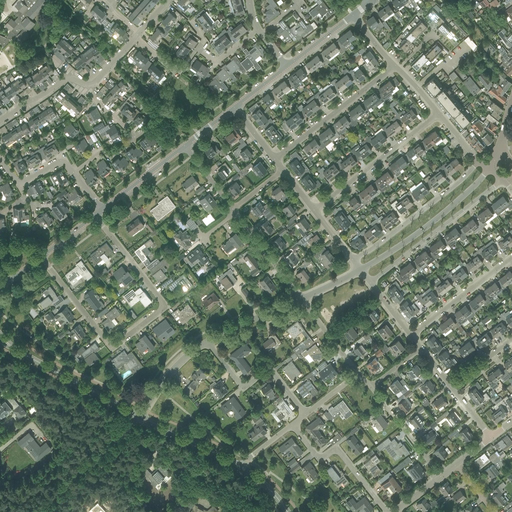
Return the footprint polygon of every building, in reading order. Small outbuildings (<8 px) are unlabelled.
[(16,6),(14,9),(17,11),(14,14),(17,16),(18,17),(17,19),(28,29),(29,30),(35,24),(31,20),(32,18),(33,19),(48,3),(47,2),(48,0),(22,0),(21,1),(20,0),(15,6),(16,6)] [(82,0),(81,1),(79,4),(82,6),(83,6),(87,10),(92,4),(93,3),(91,1),(91,0),(82,0)] [(179,3),(177,6),(178,6),(176,8),(180,11),(181,10),(184,12),(188,7),(186,6),(188,3),(184,0),(180,0),(179,0),(178,0),(177,2),(179,3)] [(266,0),(270,4),(265,7),(267,10),(264,13),(267,16),(263,19),(267,23),(280,13),(278,10),(277,11),(274,8),(277,5),(273,1),(272,0),(266,0)] [(312,10),(309,12),(313,17),(316,15),(319,13),(321,16),(325,14),(327,17),(332,14),(334,12),(331,8),(329,10),(321,0),(317,0),(316,1),(316,2),(318,5),(312,10)] [(403,5),(398,0),(394,0),(392,2),(397,9),(403,5)] [(143,1),(139,5),(143,8),(144,7),(148,11),(152,7),(147,3),(146,4),(143,1)] [(233,6),(230,7),(231,11),(233,12),(234,16),(241,14),(240,11),(243,10),(241,3),(233,6)] [(92,4),(87,10),(86,11),(91,15),(92,13),(95,16),(100,10),(97,7),(98,6),(96,5),(94,6),(92,4)] [(384,7),(383,8),(388,16),(393,12),(387,4),(383,6),(384,7)] [(143,8),(139,5),(136,9),(139,12),(140,11),(144,15),(148,11),(144,7),(143,8)] [(433,8),(427,15),(431,19),(437,12),(440,9),(436,5),(433,8)] [(388,16),(383,8),(378,12),(383,19),(388,16)] [(136,9),(132,13),(135,16),(136,16),(140,19),(144,15),(140,11),(139,12),(136,9)] [(205,12),(203,9),(197,14),(199,16),(197,18),(201,24),(208,19),(204,14),(205,12)] [(103,12),(100,10),(95,16),(97,18),(96,20),(100,24),(102,23),(105,26),(109,22),(105,19),(107,17),(104,15),(106,13),(104,11),(103,12)] [(171,14),(170,13),(169,12),(167,14),(168,15),(166,18),(172,23),(174,20),(176,22),(181,17),(177,15),(179,13),(176,11),(175,12),(173,11),(171,14)] [(135,16),(132,13),(130,12),(126,16),(132,21),(133,20),(137,23),(140,19),(136,16),(135,16)] [(437,12),(431,19),(434,23),(441,16),(437,12)] [(378,29),(384,25),(382,23),(380,20),(377,22),(373,16),(366,21),(372,28),(375,25),(378,29)] [(445,20),(441,16),(434,23),(438,26),(438,27),(443,22),(445,20)] [(14,22),(11,19),(10,19),(9,18),(5,22),(7,23),(5,25),(10,31),(8,36),(5,35),(6,36),(5,37),(0,35),(0,42),(0,43),(1,44),(2,45),(2,46),(3,47),(3,48),(15,34),(17,36),(22,41),(24,39),(25,41),(29,37),(28,35),(26,32),(28,29),(17,19),(14,22)] [(161,22),(162,22),(163,23),(160,26),(161,27),(167,32),(168,32),(172,27),(170,25),(172,23),(166,18),(164,20),(163,19),(161,22)] [(212,24),(208,19),(201,24),(205,29),(208,27),(210,30),(217,25),(214,22),(212,24)] [(241,24),(236,28),(241,34),(247,30),(245,27),(247,25),(243,20),(240,22),(241,24)] [(281,27),(274,32),(278,37),(279,37),(281,35),(283,37),(281,39),(284,42),(289,38),(290,39),(294,36),(282,20),(280,22),(280,23),(282,25),(282,26),(281,27)] [(313,28),(310,24),(306,26),(301,20),(296,24),(298,27),(295,30),(298,33),(294,36),(299,42),(303,39),(301,37),(313,28)] [(416,25),(423,31),(427,27),(420,21),(416,25)] [(109,22),(105,26),(104,27),(111,33),(110,35),(112,37),(115,34),(120,28),(118,26),(118,25),(116,23),(115,25),(112,22),(111,24),(109,22)] [(438,27),(438,26),(436,28),(440,32),(447,26),(443,22),(438,27)] [(423,31),(416,25),(413,29),(419,35),(423,31)] [(241,34),(236,28),(234,30),(231,26),(228,29),(229,30),(226,32),(230,37),(233,35),(236,38),(241,34)] [(447,26),(440,32),(444,36),(445,35),(451,30),(447,26)] [(159,29),(157,27),(155,29),(156,30),(154,33),(160,38),(162,36),(164,37),(168,33),(168,32),(167,32),(161,27),(159,29)] [(120,28),(115,34),(118,36),(116,38),(120,43),(122,41),(124,43),(129,38),(126,36),(127,35),(124,33),(125,32),(126,31),(124,29),(123,30),(120,28)] [(460,28),(459,29),(463,34),(466,36),(467,35),(464,32),(460,28)] [(413,29),(409,32),(415,39),(419,35),(413,29)] [(451,29),(451,30),(445,35),(449,39),(455,33),(451,29)] [(344,34),(350,42),(356,37),(350,30),(344,34)] [(409,32),(407,30),(403,34),(405,36),(407,38),(413,45),(414,45),(413,44),(415,41),(414,40),(415,39),(409,32)] [(511,44),(509,42),(508,41),(505,38),(506,37),(501,31),(497,34),(502,39),(506,45),(510,48),(508,51),(511,53),(511,44)] [(196,37),(190,33),(189,32),(185,38),(187,40),(186,42),(185,42),(189,45),(192,48),(196,42),(194,40),(196,37)] [(225,35),(219,39),(224,46),(230,42),(228,39),(230,37),(226,32),(223,34),(225,35)] [(150,38),(148,41),(147,42),(155,50),(159,46),(158,45),(160,43),(158,41),(160,38),(154,33),(151,36),(150,35),(149,37),(150,38)] [(459,36),(455,33),(449,39),(452,43),(451,44),(455,47),(458,43),(455,40),(459,36)] [(339,41),(337,43),(341,48),(342,48),(344,51),(347,49),(347,48),(344,46),(350,42),(344,34),(341,37),(338,39),(339,41)] [(60,49),(66,41),(62,38),(56,45),(58,47),(56,48),(58,50),(60,49)] [(404,39),(402,41),(410,48),(413,45),(407,38),(405,40),(404,39)] [(214,43),(213,42),(210,44),(215,49),(217,47),(220,50),(224,46),(219,39),(214,43)] [(181,47),(179,49),(176,53),(183,58),(189,49),(187,47),(189,45),(185,42),(186,42),(183,40),(181,43),(180,42),(178,45),(181,47)] [(60,49),(62,51),(57,57),(58,58),(64,52),(70,45),(66,41),(60,49)] [(400,42),(402,44),(399,46),(406,52),(410,48),(402,41),(400,42)] [(485,44),(487,46),(484,48),(490,55),(496,50),(490,43),(488,41),(485,44)] [(255,46),(254,47),(248,51),(249,53),(254,59),(255,59),(261,54),(265,59),(269,56),(257,42),(254,44),(255,46)] [(333,43),(328,47),(333,54),(338,51),(341,54),(344,51),(342,48),(341,48),(337,43),(335,44),(333,43)] [(436,43),(432,47),(438,54),(443,49),(447,54),(449,52),(440,44),(438,46),(436,43)] [(64,52),(65,54),(63,57),(61,60),(63,62),(74,49),(70,45),(64,52)] [(94,45),(89,48),(95,56),(97,54),(99,57),(100,56),(103,60),(105,58),(94,45)] [(323,53),(321,55),(327,63),(329,61),(328,59),(333,54),(328,47),(322,52),(323,53)] [(432,47),(428,51),(434,58),(438,54),(432,47)] [(510,58),(506,55),(507,53),(505,51),(502,47),(498,50),(503,57),(511,65),(511,58),(511,57),(510,58)] [(95,56),(89,48),(85,51),(91,59),(94,57),(96,60),(95,60),(96,61),(98,60),(100,62),(101,62),(95,56)] [(135,64),(143,56),(140,53),(141,52),(139,50),(137,52),(135,50),(128,57),(133,61),(132,62),(135,64)] [(365,50),(360,54),(366,62),(373,57),(369,51),(367,52),(365,50)] [(85,51),(81,55),(87,63),(92,69),(95,67),(91,63),(89,61),(91,59),(85,51)] [(428,51),(424,55),(429,59),(429,60),(430,62),(434,58),(428,51)] [(247,57),(240,62),(246,70),(247,71),(253,65),(257,70),(258,69),(259,69),(261,67),(255,59),(254,59),(249,53),(246,55),(247,57)] [(422,53),(418,57),(425,63),(429,60),(429,59),(424,55),(422,53)] [(87,63),(81,55),(77,58),(83,66),(85,68),(87,67),(85,65),(87,63)] [(233,59),(231,61),(226,65),(232,73),(239,68),(242,73),(246,70),(240,62),(235,55),(232,58),(233,59)] [(317,55),(311,60),(317,67),(320,64),(322,67),(327,63),(321,55),(318,57),(317,55)] [(146,58),(143,56),(135,64),(135,65),(135,64),(138,67),(139,66),(143,70),(149,63),(147,61),(149,59),(146,57),(146,58)] [(366,62),(363,65),(365,68),(368,67),(369,66),(371,68),(373,71),(376,68),(378,66),(376,64),(378,63),(373,57),(366,62)] [(418,57),(415,61),(421,67),(425,63),(418,57)] [(503,63),(502,63),(499,66),(503,71),(504,70),(509,76),(511,72),(511,65),(503,57),(500,60),(503,63)] [(77,58),(72,62),(79,70),(77,71),(83,76),(85,74),(82,71),(83,70),(81,67),(83,66),(77,58)] [(194,63),(191,61),(187,66),(190,69),(192,67),(197,71),(202,64),(196,60),(194,63)] [(317,67),(311,60),(305,64),(307,66),(304,68),(309,73),(317,67)] [(421,67),(415,61),(411,64),(417,71),(421,67)] [(52,73),(57,79),(60,76),(55,69),(53,70),(48,63),(43,67),(49,75),(52,73)] [(152,65),(149,63),(143,70),(148,74),(149,72),(152,74),(157,68),(155,66),(156,65),(154,63),(152,65)] [(202,64),(197,71),(202,75),(201,76),(204,78),(208,73),(205,71),(207,68),(202,64)] [(223,68),(222,69),(216,74),(217,75),(217,74),(222,82),(223,81),(229,76),(233,82),(237,79),(232,73),(226,65),(225,64),(222,67),(223,68)] [(49,75),(43,67),(39,70),(45,78),(50,84),(52,82),(47,76),(49,75)] [(157,68),(152,74),(155,77),(153,79),(158,83),(164,76),(161,74),(163,72),(161,70),(160,71),(157,68)] [(301,68),(295,73),(301,80),(309,73),(304,68),(302,70),(301,68)] [(342,71),(345,76),(341,79),(346,86),(352,82),(351,80),(353,78),(356,81),(348,72),(346,68),(342,71)] [(351,69),(348,72),(356,81),(358,79),(359,81),(365,76),(360,69),(355,73),(353,70),(352,71),(351,69)] [(45,78),(39,70),(35,74),(41,81),(44,85),(46,88),(47,86),(43,80),(45,78)] [(511,83),(504,78),(506,76),(501,71),(497,75),(500,79),(497,84),(502,88),(501,89),(504,91),(511,83)] [(481,73),(477,77),(487,89),(486,91),(487,93),(491,96),(492,95),(503,103),(503,102),(506,99),(506,98),(502,95),(504,91),(501,89),(502,88),(497,84),(494,82),(492,84),(490,81),(483,72),(481,73)] [(290,79),(288,81),(292,86),(301,80),(295,73),(289,77),(290,79)] [(35,74),(30,77),(36,85),(38,83),(41,87),(41,86),(44,89),(46,88),(44,85),(41,81),(35,74)] [(215,78),(213,80),(208,84),(210,88),(209,89),(212,93),(216,91),(217,93),(222,89),(224,92),(228,89),(223,81),(222,82),(217,74),(217,75),(214,77),(215,78)] [(20,78),(18,75),(14,79),(16,81),(22,89),(26,85),(22,81),(20,78)] [(30,77),(30,76),(25,79),(22,81),(26,85),(27,87),(29,85),(31,87),(33,85),(34,86),(36,85),(30,77)] [(119,78),(121,80),(119,82),(118,82),(116,84),(124,90),(124,91),(125,91),(128,87),(129,88),(131,85),(125,80),(121,76),(119,78)] [(389,81),(384,85),(391,94),(393,92),(391,90),(397,86),(400,84),(395,77),(392,79),(393,81),(391,83),(390,81),(389,81)] [(454,84),(449,89),(446,91),(434,77),(424,86),(433,97),(434,96),(461,128),(472,119),(449,92),(456,87),(454,84)] [(335,79),(330,82),(337,91),(339,89),(341,91),(346,86),(341,79),(338,81),(336,79),(335,79)] [(16,81),(11,84),(17,92),(22,89),(16,81)] [(116,84),(115,86),(111,82),(111,83),(108,81),(107,83),(111,86),(120,94),(124,91),(124,90),(116,84)] [(284,81),(278,85),(284,93),(292,86),(288,81),(286,82),(284,81)] [(333,86),(325,92),(330,99),(336,94),(335,93),(337,91),(330,82),(333,86)] [(11,84),(7,88),(15,98),(17,96),(15,94),(17,92),(11,84)] [(66,89),(69,85),(67,84),(55,97),(60,101),(66,94),(66,93),(64,92),(66,89)] [(274,91),(272,93),(279,103),(282,101),(279,97),(284,93),(278,85),(273,90),(274,91)] [(391,94),(384,85),(379,89),(383,94),(380,96),(384,101),(392,95),(391,94)] [(111,86),(109,88),(111,90),(109,92),(117,98),(120,94),(111,86)] [(473,96),(480,90),(477,86),(470,92),(473,96)] [(7,88),(3,91),(9,99),(11,97),(13,99),(15,98),(7,88)] [(0,100),(2,99),(6,104),(10,100),(9,99),(3,91),(2,90),(0,91),(0,100)] [(319,91),(314,95),(321,104),(323,102),(324,103),(330,99),(325,92),(323,90),(320,92),(319,91)] [(66,94),(60,101),(64,104),(70,97),(68,95),(70,93),(68,91),(66,93),(66,94)] [(117,98),(109,92),(106,96),(113,102),(117,98)] [(279,103),(272,93),(269,95),(268,93),(262,98),(269,107),(274,103),(276,105),(277,104),(279,103)] [(374,93),(369,97),(377,107),(384,101),(380,96),(378,98),(374,93)] [(72,95),(70,97),(64,104),(68,108),(74,101),(72,98),(74,96),(72,95)] [(321,104),(314,95),(306,101),(314,111),(319,107),(318,105),(321,104)] [(113,102),(106,96),(102,100),(111,108),(115,104),(113,102)] [(365,103),(363,104),(367,109),(371,106),(373,108),(374,108),(376,106),(369,97),(364,101),(365,103)] [(55,113),(51,108),(52,107),(47,99),(44,101),(46,104),(49,108),(46,110),(51,118),(56,115),(57,117),(58,116),(56,113),(55,113)] [(76,103),(74,101),(68,108),(72,112),(78,104),(80,102),(78,100),(76,103)] [(502,110),(492,102),(489,100),(486,104),(491,108),(499,114),(502,110)] [(130,104),(126,101),(119,108),(122,110),(120,112),(122,113),(123,112),(126,115),(131,109),(133,106),(130,104)] [(308,104),(304,108),(301,104),(297,107),(300,111),(304,116),(306,114),(308,116),(314,111),(306,101),(306,102),(308,104)] [(409,107),(411,109),(406,113),(411,120),(416,116),(415,114),(417,112),(414,108),(416,107),(413,103),(409,107)] [(78,104),(72,112),(76,115),(82,108),(78,104)] [(359,104),(354,108),(359,115),(367,109),(363,104),(361,106),(359,104)] [(263,114),(261,112),(257,106),(251,110),(253,113),(252,114),(256,120),(263,114)] [(44,107),(42,109),(44,111),(41,113),(47,121),(51,118),(46,110),(44,107)] [(486,109),(485,110),(488,112),(497,119),(501,115),(499,114),(491,108),(490,109),(488,107),(486,109)] [(359,115),(354,108),(349,112),(353,118),(350,119),(355,125),(357,123),(356,122),(358,121),(356,118),(359,115)] [(131,109),(126,115),(128,117),(127,118),(129,120),(131,118),(133,120),(139,115),(140,113),(136,109),(133,111),(131,109)] [(39,114),(37,116),(42,124),(47,121),(41,113),(40,110),(38,112),(39,114)] [(97,118),(97,119),(101,117),(96,110),(94,111),(93,110),(86,114),(90,122),(97,118)] [(300,111),(292,117),(297,124),(303,120),(302,118),(304,116),(300,111)] [(406,113),(403,115),(400,112),(396,116),(399,121),(402,119),(406,124),(411,120),(406,113)] [(497,119),(488,112),(485,117),(487,118),(495,125),(499,121),(497,119)] [(268,120),(263,114),(256,120),(261,126),(262,125),(264,127),(272,121),(270,118),(268,120)] [(139,115),(133,120),(136,123),(135,124),(137,126),(139,124),(141,126),(148,119),(143,115),(141,117),(139,115)] [(37,116),(32,119),(38,127),(42,124),(37,116)] [(355,125),(350,119),(348,121),(344,116),(339,120),(344,127),(348,124),(350,127),(352,126),(353,127),(355,125)] [(394,122),(391,125),(396,131),(401,127),(397,122),(399,121),(396,116),(391,119),(394,122)] [(292,117),(286,121),(285,120),(282,122),(283,123),(284,125),(288,129),(290,127),(291,129),(297,124),(292,117)] [(479,119),(477,121),(483,128),(485,127),(490,130),(489,131),(493,134),(496,130),(495,130),(497,128),(496,127),(497,126),(495,125),(487,118),(485,121),(483,124),(483,123),(479,119)] [(20,125),(17,121),(15,119),(13,120),(15,123),(15,124),(17,127),(15,128),(20,137),(25,134),(20,125)] [(38,127),(32,119),(28,122),(29,124),(33,130),(38,127)] [(335,126),(333,128),(339,135),(340,134),(341,134),(342,131),(341,130),(344,127),(339,120),(338,121),(336,122),(334,124),(335,126)] [(274,123),(272,121),(264,127),(266,129),(264,131),(269,136),(276,131),(272,125),(274,123)] [(483,128),(477,121),(471,125),(487,144),(493,140),(483,128)] [(27,126),(25,124),(25,123),(23,125),(22,124),(20,125),(25,134),(26,135),(30,131),(31,132),(33,130),(29,124),(27,126)] [(10,127),(8,124),(6,125),(11,131),(16,140),(20,137),(15,128),(13,130),(11,126),(10,127)] [(69,124),(63,130),(65,131),(66,132),(67,132),(73,137),(75,135),(79,131),(75,128),(73,126),(72,125),(71,126),(69,124)] [(100,129),(99,130),(101,133),(105,131),(107,134),(108,133),(113,140),(114,143),(119,139),(118,137),(120,136),(118,132),(117,131),(116,128),(114,129),(113,126),(110,128),(108,124),(104,126),(100,129)] [(391,125),(383,131),(387,135),(389,134),(391,136),(396,131),(391,125)] [(329,127),(324,132),(331,141),(339,135),(333,128),(331,129),(329,127)] [(234,142),(237,140),(240,137),(234,129),(231,131),(232,132),(225,138),(229,144),(233,140),(234,142)] [(277,131),(276,131),(269,136),(273,142),(282,136),(278,130),(277,131)] [(464,138),(471,146),(472,145),(478,152),(484,147),(474,136),(472,138),(466,130),(461,134),(465,138),(464,138)] [(8,133),(6,131),(4,132),(6,134),(11,143),(16,140),(11,131),(8,133)] [(383,131),(376,136),(381,143),(386,139),(385,137),(387,135),(383,131)] [(429,136),(434,143),(440,138),(435,131),(429,136)] [(331,141),(324,132),(319,136),(323,141),(321,142),(324,147),(329,144),(328,144),(331,141)] [(11,143),(6,134),(1,137),(7,146),(11,143)] [(367,136),(365,137),(364,137),(366,139),(369,144),(372,142),(376,147),(381,143),(376,136),(374,134),(371,137),(370,135),(368,137),(367,136)] [(424,142),(422,144),(429,152),(430,153),(434,150),(431,147),(432,146),(431,145),(434,143),(429,136),(423,140),(424,142)] [(140,142),(144,147),(146,146),(148,148),(156,142),(152,137),(148,140),(146,137),(140,142)] [(81,142),(74,146),(78,154),(80,152),(82,151),(85,149),(85,148),(87,146),(85,141),(83,139),(80,141),(81,142)] [(314,139),(309,143),(316,152),(314,150),(317,147),(320,151),(324,147),(321,142),(318,144),(314,139)] [(366,139),(361,142),(364,145),(361,148),(366,155),(371,151),(367,146),(369,144),(366,139)] [(56,140),(50,143),(47,145),(49,147),(53,154),(56,152),(56,153),(59,151),(58,149),(60,148),(56,140)] [(244,141),(241,143),(237,146),(240,149),(246,144),(244,141)] [(316,152),(309,143),(304,147),(305,149),(303,151),(309,159),(312,157),(311,156),(316,152)] [(418,144),(412,148),(418,155),(423,151),(426,155),(429,152),(422,144),(420,145),(418,144)] [(215,155),(220,151),(215,145),(212,148),(211,146),(205,151),(210,157),(214,154),(215,155)] [(44,146),(39,149),(44,158),(46,156),(48,158),(50,157),(49,155),(53,154),(49,147),(45,149),(44,146)] [(126,152),(130,158),(133,156),(135,159),(142,153),(138,148),(134,151),(132,148),(126,152)] [(241,150),(240,151),(238,148),(232,152),(236,158),(237,157),(236,157),(239,154),(240,155),(241,154),(246,160),(252,155),(246,148),(242,152),(241,150)] [(361,148),(353,154),(357,159),(359,157),(361,159),(366,155),(361,148)] [(408,154),(406,156),(410,162),(412,164),(415,161),(415,160),(414,158),(418,155),(412,148),(407,153),(408,154)] [(39,149),(33,153),(33,151),(30,153),(32,157),(36,164),(39,162),(40,163),(42,161),(41,159),(44,158),(39,149)] [(290,155),(292,157),(294,160),(289,164),(293,170),(300,164),(298,161),(301,159),(301,158),(299,156),(298,156),(297,153),(295,151),(290,155)] [(353,154),(346,160),(351,166),(356,162),(355,160),(357,159),(353,154)] [(36,164),(32,157),(29,159),(27,156),(22,159),(23,161),(27,167),(30,166),(31,168),(33,166),(33,165),(36,164)] [(402,156),(396,161),(402,168),(410,162),(406,156),(403,158),(402,156)] [(112,163),(116,169),(119,167),(121,170),(129,164),(124,159),(121,162),(118,158),(112,163)] [(341,158),(336,162),(340,167),(342,165),(346,171),(351,166),(346,160),(343,162),(341,158)] [(450,163),(456,170),(462,165),(456,158),(450,163)] [(20,163),(18,160),(13,163),(18,172),(21,170),(22,172),(24,170),(24,169),(27,168),(27,167),(23,161),(20,163)] [(98,170),(102,176),(108,172),(106,169),(109,167),(103,160),(98,164),(101,167),(98,170)] [(402,168),(396,161),(390,166),(391,167),(389,169),(391,172),(395,177),(396,177),(401,174),(398,171),(402,168)] [(229,168),(225,162),(219,167),(221,170),(218,172),(223,178),(228,174),(226,171),(229,168)] [(253,167),(253,166),(251,163),(244,168),(247,171),(251,167),(254,171),(256,170),(260,176),(266,171),(260,162),(253,167)] [(340,167),(336,162),(328,168),(333,175),(339,171),(337,169),(340,167)] [(450,163),(447,165),(445,162),(440,166),(446,175),(449,173),(450,175),(456,170),(450,163)] [(304,169),(300,164),(293,170),(298,175),(300,173),(301,175),(308,170),(306,168),(304,169)] [(435,170),(437,173),(434,175),(439,183),(445,178),(444,176),(446,175),(440,166),(435,170)] [(318,171),(320,173),(322,176),(324,174),(328,179),(333,175),(328,168),(325,171),(323,168),(318,171)] [(91,169),(85,173),(88,177),(85,180),(90,186),(96,181),(94,179),(97,177),(91,169)] [(237,173),(238,174),(233,178),(235,181),(240,177),(240,176),(244,173),(241,170),(237,173)] [(308,170),(301,175),(303,178),(301,179),(305,185),(312,179),(308,174),(310,172),(308,170)] [(65,183),(67,181),(65,177),(64,177),(61,171),(56,174),(56,175),(54,176),(54,175),(51,176),(55,184),(60,182),(61,184),(65,183)] [(395,177),(391,172),(389,173),(387,172),(381,176),(387,183),(392,179),(394,182),(398,179),(396,177),(395,177)] [(429,175),(424,179),(430,187),(432,186),(434,187),(439,183),(434,175),(431,178),(429,175)] [(182,185),(187,192),(198,183),(192,176),(188,179),(189,180),(185,183),(182,185)] [(377,182),(375,184),(381,192),(386,188),(384,185),(387,183),(381,176),(376,181),(377,182)] [(314,182),(312,179),(305,185),(309,190),(314,186),(316,188),(321,185),(317,180),(314,182)] [(423,179),(425,182),(417,188),(423,195),(429,191),(428,189),(430,187),(424,179),(423,179)] [(30,188),(26,191),(29,195),(32,193),(33,194),(36,192),(38,191),(39,193),(39,194),(45,191),(43,187),(42,187),(39,181),(34,184),(32,185),(32,184),(28,186),(30,188)] [(236,181),(232,184),(229,187),(232,191),(232,192),(234,195),(237,193),(237,192),(240,190),(243,188),(241,185),(239,186),(236,181)] [(1,185),(0,186),(0,191),(1,191),(2,190),(6,197),(5,200),(8,201),(12,199),(10,195),(14,194),(12,190),(11,189),(10,186),(8,187),(7,184),(2,186),(1,185)] [(371,184),(365,189),(371,196),(376,191),(378,194),(381,192),(375,184),(372,186),(371,184)] [(202,186),(196,191),(198,195),(205,189),(202,186)] [(281,196),(282,197),(285,195),(279,187),(272,192),(277,199),(281,196)] [(410,190),(407,192),(413,200),(416,198),(417,200),(423,195),(417,188),(412,192),(410,190)] [(68,192),(65,195),(69,200),(72,198),(74,202),(75,203),(82,197),(80,195),(79,195),(75,189),(69,193),(68,192)] [(371,196),(365,189),(359,193),(361,195),(358,197),(364,205),(370,200),(370,201),(372,200),(372,199),(372,198),(371,196)] [(413,200),(407,192),(399,198),(401,201),(406,208),(412,203),(411,202),(413,200)] [(209,208),(209,209),(216,203),(212,199),(208,195),(199,201),(204,207),(205,207),(207,210),(209,208)] [(503,196),(497,200),(505,210),(508,207),(510,210),(511,208),(511,203),(509,199),(507,201),(503,196)] [(182,207),(174,197),(169,202),(168,200),(149,214),(153,219),(163,211),(167,208),(169,211),(172,208),(175,212),(182,207)] [(364,205),(358,197),(356,199),(354,197),(349,202),(356,211),(364,205)] [(401,201),(398,203),(396,200),(390,204),(393,207),(397,213),(399,211),(401,213),(406,208),(401,201)] [(494,206),(491,208),(495,213),(497,215),(505,210),(497,200),(492,204),(494,206)] [(54,206),(51,208),(53,210),(51,212),(57,219),(58,218),(60,220),(64,217),(62,215),(69,210),(66,206),(65,207),(61,201),(56,205),(55,206),(54,206)] [(256,206),(252,209),(257,216),(262,212),(265,216),(272,211),(267,203),(263,206),(259,202),(256,205),(256,206)] [(289,205),(283,209),(289,216),(295,211),(297,209),(295,207),(292,209),(289,205)] [(392,212),(386,216),(392,223),(395,221),(398,219),(398,218),(397,217),(399,215),(397,213),(393,207),(390,210),(392,212)] [(486,209),(482,212),(488,218),(495,213),(491,208),(489,209),(488,208),(488,207),(486,209)] [(16,208),(12,209),(13,214),(13,218),(14,218),(14,222),(15,222),(19,221),(20,221),(20,220),(26,219),(26,215),(25,215),(24,208),(18,209),(16,209),(16,208)] [(335,208),(332,211),(334,213),(336,216),(334,216),(334,217),(339,223),(346,217),(343,214),(344,213),(340,208),(337,211),(335,208)] [(48,225),(54,221),(51,217),(50,218),(46,212),(41,216),(40,217),(39,217),(36,219),(42,226),(44,225),(45,225),(47,226),(48,225)] [(488,218),(482,212),(477,216),(481,221),(479,223),(482,227),(487,224),(484,221),(488,218)] [(296,214),(291,218),(287,221),(288,224),(297,217),(296,214)] [(381,216),(376,220),(383,228),(385,226),(386,228),(392,223),(386,216),(383,218),(381,216)] [(350,223),(346,217),(339,223),(343,228),(345,227),(347,230),(347,229),(349,228),(354,224),(352,221),(350,223)] [(189,227),(195,222),(191,218),(185,222),(189,227)] [(297,223),(300,227),(297,229),(303,237),(305,236),(308,234),(305,230),(310,226),(307,223),(306,224),(304,221),(305,220),(303,218),(297,223)] [(139,230),(144,226),(138,219),(130,225),(129,225),(126,228),(130,234),(138,228),(139,230)] [(376,220),(376,219),(370,223),(373,226),(370,229),(376,236),(381,231),(380,230),(383,228),(376,220)] [(473,219),(467,223),(473,230),(475,233),(482,227),(479,223),(477,224),(473,219)] [(269,224),(267,221),(261,226),(264,230),(263,231),(266,235),(272,229),(268,224),(269,224)] [(149,222),(145,225),(151,232),(155,229),(149,222)] [(464,229),(461,231),(465,236),(473,230),(467,223),(462,227),(464,229)] [(465,236),(461,231),(459,233),(455,228),(450,232),(455,239),(458,236),(462,241),(466,238),(465,236)] [(370,229),(367,231),(365,229),(360,232),(361,234),(362,235),(366,241),(368,239),(370,240),(376,236),(370,229)] [(180,231),(175,234),(178,237),(175,239),(178,242),(180,241),(182,244),(180,245),(181,245),(185,249),(191,245),(187,240),(190,238),(185,231),(182,234),(180,231)] [(446,238),(444,239),(448,244),(450,247),(456,243),(455,242),(457,241),(455,239),(450,232),(445,236),(446,238)] [(235,246),(236,247),(242,242),(235,234),(236,234),(235,234),(230,238),(230,239),(222,246),(227,252),(235,246)] [(352,239),(353,241),(350,243),(354,247),(357,246),(359,249),(365,244),(364,242),(366,241),(362,235),(361,234),(358,236),(357,235),(352,239)] [(316,235),(313,237),(312,237),(308,240),(314,248),(322,242),(316,235)] [(303,237),(297,242),(299,246),(307,239),(305,237),(305,236),(303,237)] [(502,236),(498,239),(494,242),(498,247),(500,246),(504,251),(510,246),(504,240),(502,236)] [(285,245),(279,237),(272,242),(278,250),(285,245)] [(153,243),(150,239),(134,251),(142,262),(144,264),(146,267),(150,263),(148,261),(148,260),(145,256),(150,252),(147,248),(153,243)] [(440,239),(435,243),(440,250),(448,244),(444,239),(442,241),(440,239)] [(498,247),(494,242),(487,248),(492,255),(497,251),(496,249),(498,247)] [(109,259),(107,256),(113,252),(106,243),(90,256),(97,264),(102,259),(105,262),(109,259)] [(440,250),(435,243),(430,247),(434,253),(431,254),(435,259),(439,256),(437,253),(440,250)] [(484,245),(477,251),(480,256),(483,254),(486,259),(492,255),(487,248),(484,245)] [(182,254),(177,257),(181,262),(184,260),(185,261),(186,263),(187,262),(188,263),(191,261),(192,262),(198,257),(200,260),(203,263),(208,260),(198,247),(187,256),(185,258),(182,254)] [(322,252),(320,250),(314,255),(317,259),(319,257),(318,255),(322,252)] [(293,252),(286,258),(292,266),(298,261),(297,261),(300,259),(296,254),(297,254),(295,251),(293,252)] [(332,264),(331,264),(329,261),(334,258),(331,254),(330,255),(327,251),(321,255),(324,259),(321,260),(327,268),(332,264)] [(420,255),(427,265),(431,263),(435,259),(431,254),(429,256),(425,251),(420,255)] [(480,256),(477,251),(472,254),(475,258),(472,260),(477,267),(482,263),(478,257),(480,256)] [(252,255),(250,253),(243,258),(252,269),(253,270),(251,272),(254,276),(260,271),(257,267),(256,266),(258,264),(253,258),(253,259),(251,257),(252,255)] [(427,265),(420,255),(415,259),(416,261),(414,263),(419,270),(421,273),(424,270),(423,268),(427,265)] [(168,263),(165,258),(150,270),(153,274),(152,274),(157,281),(165,275),(160,269),(168,263)] [(309,258),(305,262),(300,266),(302,269),(306,265),(307,266),(312,262),(309,258)] [(150,263),(146,267),(148,269),(152,266),(157,262),(156,262),(155,260),(154,260),(150,263)] [(464,262),(462,263),(468,270),(470,269),(472,271),(477,267),(472,260),(466,264),(464,262)] [(77,266),(65,275),(73,285),(78,281),(76,278),(80,274),(86,281),(93,276),(82,263),(80,261),(81,261),(80,261),(76,265),(77,266)] [(419,270),(414,263),(412,264),(410,262),(405,267),(410,273),(416,269),(418,271),(419,270)] [(207,269),(206,270),(207,272),(213,269),(215,266),(213,263),(210,266),(210,265),(207,268),(207,269)] [(468,270),(462,263),(454,268),(457,272),(462,278),(467,274),(466,272),(468,270)] [(122,279),(127,285),(134,279),(129,273),(128,275),(121,267),(113,273),(119,281),(122,279)] [(412,277),(410,273),(405,267),(400,271),(404,276),(401,278),(406,284),(407,283),(406,282),(412,277)] [(105,268),(97,274),(100,277),(107,271),(105,268)] [(221,276),(218,278),(223,285),(222,285),(223,286),(226,289),(231,285),(232,286),(234,284),(234,283),(237,281),(231,274),(233,273),(230,269),(223,274),(222,273),(220,275),(221,276)] [(309,277),(303,269),(296,274),(303,282),(309,277)] [(448,270),(445,272),(447,274),(450,279),(453,277),(457,282),(462,278),(457,272),(453,274),(451,271),(449,272),(448,270)] [(192,285),(184,274),(168,286),(171,291),(179,284),(184,291),(187,289),(192,285)] [(442,283),(447,290),(452,286),(450,283),(448,281),(450,279),(447,274),(442,278),(445,281),(442,283)] [(501,281),(499,283),(502,287),(502,288),(506,292),(508,290),(504,286),(509,282),(504,275),(503,276),(501,278),(499,279),(501,281)] [(266,277),(259,282),(267,293),(270,297),(277,294),(273,289),(276,287),(272,283),(271,283),(266,277)] [(172,282),(169,279),(161,285),(163,288),(172,282)] [(439,280),(432,286),(438,294),(440,292),(441,294),(442,294),(444,292),(446,291),(447,290),(442,283),(439,280)] [(391,288),(388,291),(392,296),(398,291),(401,289),(399,286),(399,285),(396,281),(391,284),(393,287),(391,288)] [(490,286),(490,287),(495,293),(502,288),(502,287),(499,283),(496,284),(495,283),(495,282),(493,284),(490,286)] [(424,291),(424,292),(427,295),(432,302),(432,301),(433,302),(436,300),(435,299),(437,297),(436,295),(438,294),(432,286),(429,288),(430,289),(425,292),(424,291)] [(37,305),(41,311),(57,298),(56,298),(54,295),(55,294),(50,287),(43,292),(47,297),(37,305)] [(132,289),(123,296),(129,303),(129,302),(133,299),(135,302),(139,299),(145,306),(152,301),(145,293),(143,291),(143,292),(140,287),(134,292),(132,289)] [(235,287),(228,292),(226,290),(221,293),(227,301),(239,292),(235,287)] [(495,293),(490,287),(484,291),(488,296),(486,297),(490,302),(494,299),(493,297),(496,295),(495,293)] [(95,293),(92,289),(84,295),(86,298),(85,299),(94,310),(98,307),(99,309),(104,305),(101,301),(99,301),(93,294),(95,293)] [(392,297),(391,298),(393,300),(394,299),(396,301),(398,300),(400,302),(404,299),(402,296),(404,295),(401,292),(400,293),(398,291),(392,296),(392,297)] [(218,299),(213,293),(208,297),(208,298),(203,302),(207,306),(206,307),(208,309),(212,306),(211,305),(218,299)] [(418,294),(415,296),(420,302),(423,300),(426,306),(432,302),(427,295),(423,297),(421,294),(419,295),(418,294)] [(490,302),(486,297),(484,299),(480,294),(475,298),(480,305),(483,302),(485,306),(490,302)] [(480,305),(475,298),(469,302),(471,304),(469,306),(472,310),(480,305)] [(400,305),(399,306),(401,308),(400,309),(402,311),(403,310),(403,311),(410,306),(406,301),(404,299),(400,302),(401,304),(400,305)] [(180,311),(178,309),(172,314),(175,318),(178,316),(180,318),(180,317),(183,321),(190,316),(191,317),(195,314),(188,304),(184,307),(185,308),(180,311)] [(465,305),(459,310),(467,320),(467,319),(474,313),(472,310),(469,306),(467,307),(465,305)] [(413,309),(410,306),(403,311),(408,317),(413,313),(414,315),(419,311),(416,307),(413,309)] [(107,307),(101,312),(97,314),(100,317),(109,310),(107,307)] [(108,331),(115,326),(111,321),(120,314),(115,307),(105,315),(107,318),(102,323),(108,331)] [(66,308),(58,314),(55,316),(62,326),(72,318),(68,313),(69,312),(66,308)] [(366,314),(365,315),(369,321),(371,319),(373,321),(374,321),(380,317),(377,313),(374,309),(366,314)] [(467,320),(459,310),(455,313),(459,319),(456,320),(460,325),(464,322),(467,320)] [(508,311),(505,313),(504,312),(500,315),(501,317),(505,322),(507,320),(511,325),(511,323),(511,315),(511,314),(508,311)] [(50,312),(44,316),(48,322),(49,321),(51,322),(54,320),(53,318),(54,317),(50,312)] [(359,322),(355,317),(349,321),(353,326),(359,322)] [(460,325),(456,320),(454,322),(450,317),(445,321),(450,328),(453,326),(456,329),(460,325)] [(499,323),(496,326),(501,332),(506,328),(502,323),(505,322),(501,317),(496,320),(499,323)] [(293,338),(304,330),(297,321),(287,330),(293,338)] [(450,328),(445,321),(440,325),(441,327),(439,329),(443,334),(450,328)] [(168,334),(173,330),(169,324),(164,328),(160,324),(153,329),(162,341),(170,335),(168,334)] [(381,335),(384,338),(392,332),(386,324),(379,329),(383,334),(381,335)] [(82,329),(79,325),(72,330),(73,331),(69,334),(72,338),(76,335),(78,338),(84,334),(81,330),(82,329)] [(357,334),(351,326),(344,332),(350,340),(357,334)] [(501,332),(496,326),(489,331),(492,336),(494,334),(496,336),(501,332)] [(58,334),(61,338),(69,331),(66,328),(58,334)] [(435,338),(438,335),(435,331),(430,335),(432,337),(426,341),(431,346),(437,341),(435,338)] [(492,336),(489,331),(481,337),(486,344),(492,340),(490,338),(492,336)] [(275,346),(281,342),(274,333),(270,336),(271,337),(263,344),(268,350),(274,345),(275,346)] [(367,333),(363,336),(365,338),(367,341),(371,338),(367,333)] [(150,351),(154,347),(144,335),(139,339),(140,340),(135,344),(141,352),(147,348),(150,351)] [(475,337),(471,340),(475,344),(477,343),(481,348),(486,344),(481,337),(478,340),(475,337)] [(398,341),(390,347),(392,350),(396,355),(404,348),(400,343),(398,340),(398,341)] [(475,344),(471,340),(464,346),(469,352),(470,351),(471,353),(473,351),(472,350),(474,348),(473,346),(475,344)] [(431,347),(430,348),(432,350),(433,349),(435,351),(437,350),(438,352),(443,348),(437,341),(431,346),(431,347)] [(83,346),(76,351),(79,355),(81,354),(84,357),(85,358),(84,359),(89,365),(91,363),(98,358),(95,354),(94,355),(93,354),(94,353),(99,349),(94,343),(86,350),(83,346)] [(358,346),(354,349),(359,355),(360,355),(362,358),(365,355),(369,353),(363,345),(361,343),(360,345),(358,346)] [(240,357),(250,350),(245,344),(230,356),(244,374),(250,369),(246,364),(240,357)] [(299,349),(295,352),(297,355),(308,346),(306,344),(304,345),(301,348),(299,349)] [(458,345),(456,346),(455,344),(452,346),(456,350),(458,353),(460,351),(464,356),(469,352),(464,346),(461,348),(458,345)] [(306,350),(302,353),(305,357),(309,354),(313,359),(315,362),(323,355),(322,353),(315,345),(307,351),(306,350)] [(444,347),(443,348),(438,352),(440,354),(438,356),(439,358),(438,359),(440,361),(441,360),(442,361),(449,356),(450,355),(444,347)] [(76,351),(70,356),(73,360),(73,359),(74,359),(77,357),(79,355),(76,351)] [(131,351),(127,355),(124,351),(111,361),(116,367),(123,361),(130,370),(132,368),(135,372),(142,367),(133,354),(131,351)] [(449,356),(442,361),(446,366),(449,364),(450,367),(458,361),(454,356),(451,359),(449,356)] [(370,362),(367,365),(369,368),(368,369),(370,372),(371,371),(372,372),(375,369),(377,373),(381,370),(375,363),(378,361),(375,358),(372,361),(371,360),(369,362),(370,362)] [(291,361),(282,368),(286,373),(287,373),(292,380),(298,376),(299,377),(302,375),(299,371),(291,361)] [(321,370),(318,373),(323,378),(322,379),(327,385),(332,381),(330,379),(338,373),(330,363),(328,365),(325,361),(318,366),(321,370)] [(409,372),(407,375),(411,380),(416,375),(418,377),(417,378),(420,382),(420,381),(426,377),(424,374),(423,374),(421,372),(422,372),(416,365),(408,371),(409,372)] [(202,377),(204,379),(207,375),(199,368),(196,371),(202,377),(201,377),(202,377)] [(498,368),(493,372),(498,379),(501,377),(504,381),(509,377),(505,372),(503,374),(498,368)] [(202,377),(196,371),(191,377),(195,380),(192,383),(192,382),(187,387),(192,392),(197,387),(196,386),(199,383),(197,382),(202,377),(201,377),(202,377)] [(313,376),(310,372),(305,377),(307,379),(310,377),(315,383),(317,381),(313,376)] [(498,379),(493,372),(487,377),(492,382),(489,384),(493,390),(498,386),(495,381),(498,379)] [(313,384),(309,380),(297,389),(303,397),(309,393),(312,397),(318,392),(315,388),(314,389),(311,386),(313,384)] [(406,383),(402,386),(397,380),(390,386),(396,394),(400,390),(403,394),(410,389),(406,383)] [(429,380),(423,385),(419,388),(421,390),(423,389),(426,393),(428,392),(429,393),(436,388),(433,384),(432,385),(431,383),(429,380)] [(216,384),(215,381),(210,385),(210,390),(213,388),(220,397),(227,391),(223,386),(224,385),(220,381),(216,384)] [(477,390),(481,386),(477,381),(471,386),(473,389),(468,393),(472,398),(479,393),(477,390)] [(266,382),(259,388),(260,390),(261,389),(266,395),(268,394),(270,397),(269,398),(271,400),(275,397),(273,395),(275,394),(272,390),(273,389),(272,388),(273,387),(272,385),(271,386),(269,383),(267,384),(266,382)] [(479,393),(472,398),(477,404),(482,400),(484,402),(490,398),(485,392),(481,396),(479,393)] [(506,396),(501,400),(506,406),(508,404),(509,405),(511,408),(511,397),(511,395),(508,398),(506,396)] [(281,408),(274,413),(280,420),(282,418),(284,420),(286,418),(285,418),(293,412),(292,412),(280,396),(276,400),(281,408)] [(441,396),(434,402),(440,410),(444,407),(443,407),(447,404),(441,396)] [(231,399),(221,407),(225,413),(232,407),(236,413),(233,415),(236,419),(245,413),(237,402),(235,403),(231,399)] [(411,407),(405,399),(398,405),(404,412),(411,407)] [(19,418),(26,412),(19,405),(18,405),(13,400),(8,404),(5,400),(0,404),(0,417),(3,415),(7,412),(11,408),(12,407),(14,409),(13,410),(19,418)] [(339,410),(345,418),(352,413),(350,410),(349,410),(345,406),(346,405),(342,400),(333,408),(332,407),(328,410),(333,415),(339,410)] [(501,400),(496,404),(499,408),(496,410),(502,417),(501,418),(502,419),(505,416),(504,415),(507,413),(506,412),(504,409),(503,408),(506,406),(501,400)] [(493,413),(490,409),(485,413),(489,419),(492,416),(496,422),(501,418),(502,417),(496,410),(493,413)] [(332,416),(330,417),(326,411),(323,414),(329,421),(333,418),(332,416)] [(447,411),(442,415),(435,420),(437,423),(444,418),(445,418),(446,418),(452,425),(459,419),(454,412),(450,415),(447,411)] [(256,426),(257,427),(248,434),(250,437),(250,436),(252,439),(253,439),(254,440),(261,435),(260,435),(261,434),(262,434),(263,434),(267,432),(263,427),(266,425),(258,415),(253,419),(257,425),(256,426)] [(363,421),(362,423),(363,425),(373,418),(371,415),(363,421)] [(374,419),(372,421),(380,431),(388,425),(385,421),(381,416),(380,415),(377,417),(374,419)] [(419,418),(417,415),(410,420),(413,424),(413,425),(416,428),(422,423),(418,418),(419,418)] [(309,425),(305,428),(309,433),(313,438),(313,437),(321,447),(328,442),(323,437),(321,438),(318,434),(319,432),(317,429),(320,427),(320,428),(321,427),(322,427),(323,427),(324,426),(325,425),(324,424),(319,417),(316,419),(314,420),(314,421),(312,423),(309,425)] [(456,429),(454,431),(447,436),(449,439),(454,436),(456,438),(460,435),(465,441),(472,436),(469,431),(468,432),(465,429),(466,428),(459,433),(456,429)] [(431,430),(423,437),(427,443),(435,436),(436,437),(439,435),(438,434),(434,429),(431,430)] [(33,437),(29,433),(18,442),(22,447),(25,444),(30,450),(29,451),(37,460),(51,448),(46,443),(40,448),(32,438),(33,437)] [(333,445),(342,437),(339,433),(332,438),(334,440),(331,442),(333,445)] [(363,448),(353,435),(346,441),(353,450),(352,451),(353,451),(356,455),(361,450),(363,453),(368,449),(366,446),(363,448)] [(511,442),(507,436),(495,444),(498,447),(500,446),(503,450),(511,443),(511,442)] [(291,450),(296,457),(303,452),(291,438),(287,441),(288,442),(281,448),(280,447),(279,448),(284,455),(291,450)] [(382,442),(376,447),(379,451),(384,447),(392,458),(398,454),(400,456),(403,453),(405,455),(409,452),(403,444),(402,445),(400,442),(394,447),(390,442),(389,441),(384,445),(383,443),(382,442)] [(444,449),(442,446),(434,452),(440,460),(448,454),(450,452),(447,447),(444,449)] [(488,459),(484,453),(475,460),(480,468),(491,460),(492,462),(498,457),(494,453),(489,457),(490,458),(488,459)] [(370,458),(371,458),(364,464),(368,469),(367,470),(369,472),(370,471),(372,474),(374,477),(380,472),(378,470),(379,469),(375,464),(380,460),(375,454),(370,458)] [(498,457),(492,462),(494,464),(497,462),(501,466),(503,464),(502,462),(500,459),(498,457)] [(288,463),(291,467),(298,463),(294,458),(288,463)] [(404,460),(398,465),(401,469),(407,464),(404,460)] [(301,468),(311,480),(318,475),(311,466),(312,466),(309,462),(301,468)] [(290,470),(292,473),(300,467),(298,463),(290,470)] [(417,463),(410,469),(408,470),(416,480),(425,473),(417,463)] [(342,483),(344,486),(349,482),(343,474),(345,473),(343,474),(341,472),(342,472),(341,470),(340,471),(335,464),(332,466),(330,464),(329,464),(331,466),(326,470),(335,481),(334,481),(337,486),(342,483)] [(499,473),(493,465),(485,471),(491,479),(499,473)] [(166,475),(168,477),(171,475),(163,466),(161,466),(160,466),(158,468),(158,469),(156,472),(155,471),(151,474),(146,468),(142,472),(146,477),(147,476),(152,482),(155,479),(158,482),(158,483),(159,482),(159,483),(162,480),(162,479),(166,475)] [(388,479),(389,480),(381,486),(382,486),(385,488),(383,489),(384,490),(388,486),(393,492),(392,493),(397,490),(398,491),(401,488),(392,476),(388,479)] [(443,493),(445,495),(453,490),(447,482),(440,487),(444,492),(443,493)] [(499,486),(497,487),(493,490),(494,490),(496,493),(493,496),(495,498),(494,499),(499,505),(502,503),(503,504),(507,501),(508,500),(505,496),(503,497),(500,494),(504,491),(501,488),(505,485),(503,482),(498,485),(499,486)] [(188,494),(178,483),(174,486),(178,492),(183,497),(188,494)] [(458,492),(453,497),(458,503),(463,499),(464,500),(466,498),(461,492),(459,493),(458,492)] [(442,497),(436,501),(438,504),(443,500),(445,498),(443,496),(442,497)] [(347,502),(354,511),(356,511),(363,507),(366,511),(368,511),(373,508),(364,497),(356,504),(352,498),(347,502)] [(423,511),(430,506),(425,499),(416,505),(420,510),(422,508),(423,511)]
